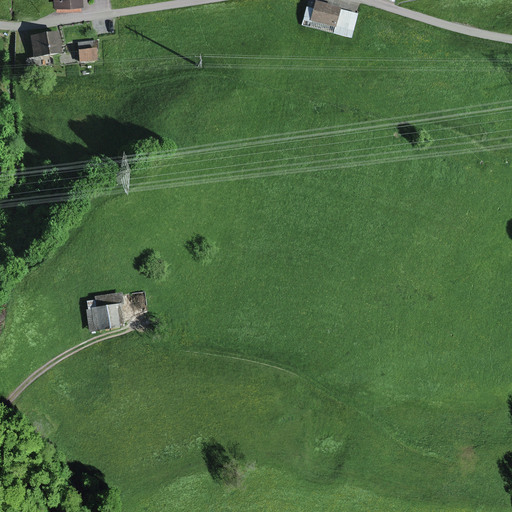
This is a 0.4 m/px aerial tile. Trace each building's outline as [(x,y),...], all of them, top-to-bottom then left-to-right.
[(56,0),(57,8),(89,7),(88,0),(56,0)] [(345,11),(318,3),(313,21),(339,29),(345,11)] [(62,34),(33,37),(35,58),(64,56),(62,34)] [(100,48),(79,50),(80,64),(102,62),(100,48)] [(124,295),(98,298),(99,302),(88,303),(92,332),(128,328),(124,295)]
